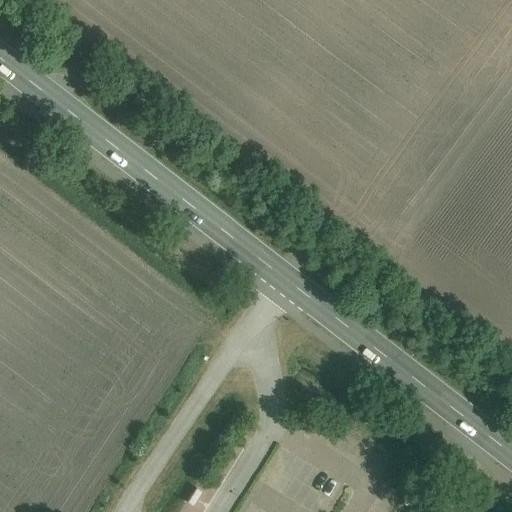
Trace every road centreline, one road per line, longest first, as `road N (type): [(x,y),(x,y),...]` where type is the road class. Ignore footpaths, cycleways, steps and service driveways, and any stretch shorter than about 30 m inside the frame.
road 1 (primary): [(291,278),(0,54)]
road 2 (unclassified): [(120,511),(216,366),(291,278)]
road 3 (primary): [(511,449),(291,278)]
